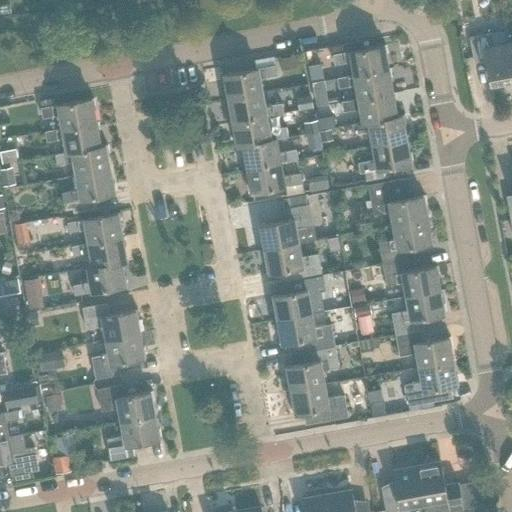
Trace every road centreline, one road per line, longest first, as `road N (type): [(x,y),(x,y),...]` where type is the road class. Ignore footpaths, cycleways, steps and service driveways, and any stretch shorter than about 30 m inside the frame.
road 1 (residential): [(260,455),(239,358),(174,370),(162,301),(231,290),(208,178),(144,189),(119,66)]
road 2 (unclassified): [(496,416),(449,137)]
road 3 (residential): [(260,455),(0,501)]
road 4 (residential): [(119,66),(375,18)]
road 5 (residential): [(496,416),(260,455)]
road 6 (unclassified): [(449,137),(425,30),(400,16),(375,18)]
road 7 (residential): [(0,89),(119,66)]
